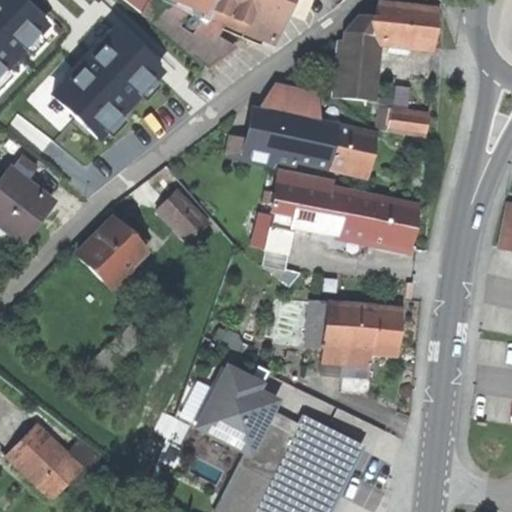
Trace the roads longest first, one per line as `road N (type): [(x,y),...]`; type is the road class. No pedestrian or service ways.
road 1 (residential): [(0,304),(119,184),(357,0)]
road 2 (primary): [(432,486),(462,249)]
road 3 (primary): [(487,56),(490,95),(462,249)]
road 4 (primary): [(462,249),(511,132)]
